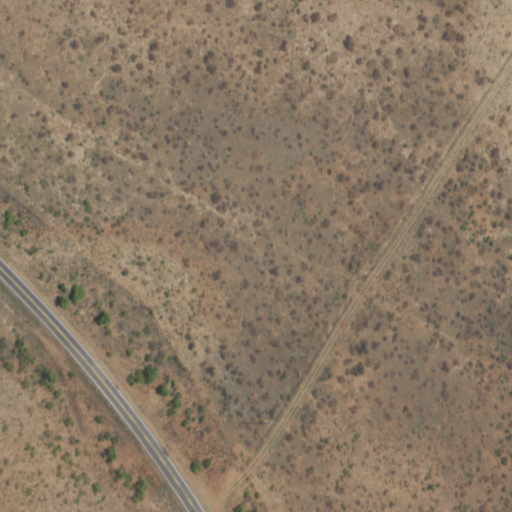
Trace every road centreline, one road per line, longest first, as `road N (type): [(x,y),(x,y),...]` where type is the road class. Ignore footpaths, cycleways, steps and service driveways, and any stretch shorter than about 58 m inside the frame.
road 1 (residential): [(202,511),(262,458),(511,77)]
road 2 (primary): [(193,511),(131,420),(0,269)]
